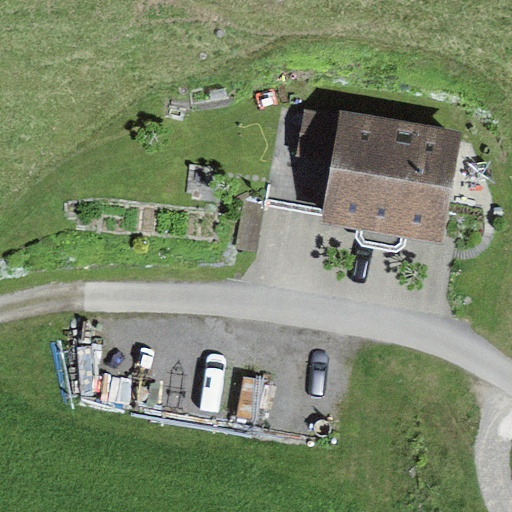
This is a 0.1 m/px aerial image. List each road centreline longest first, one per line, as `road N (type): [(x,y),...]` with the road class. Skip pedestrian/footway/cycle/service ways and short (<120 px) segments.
road 1 (unclassified): [(67,298),(258,302),(449,343),(511,381)]
road 2 (track): [(504,376),(495,434),(506,511)]
